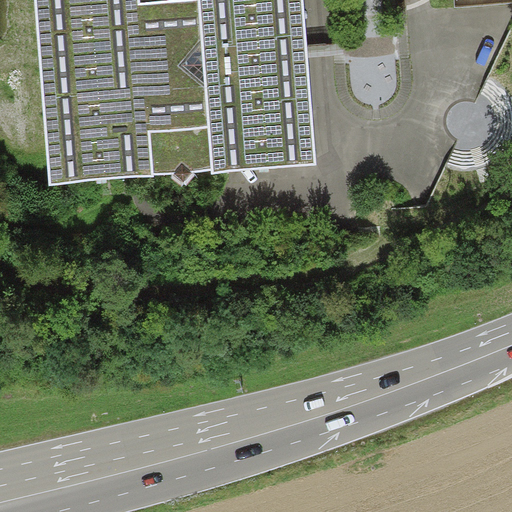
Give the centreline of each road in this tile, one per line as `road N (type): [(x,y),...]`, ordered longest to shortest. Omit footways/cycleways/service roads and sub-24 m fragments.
road 1 (secondary): [(511,329),(303,403),(0,475)]
road 2 (secondary): [(55,511),(321,434),(511,360)]
